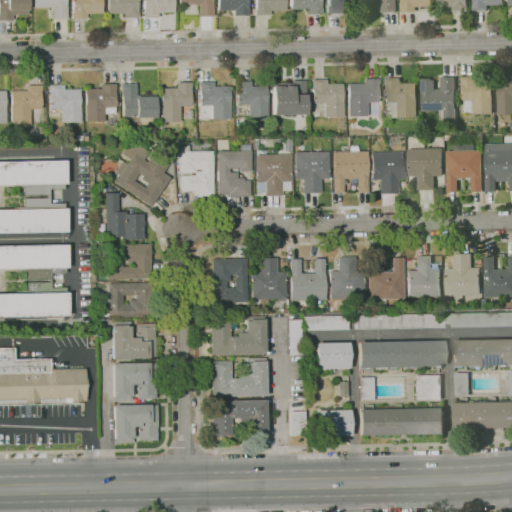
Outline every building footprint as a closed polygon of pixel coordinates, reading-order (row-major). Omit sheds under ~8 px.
[(0,21),(0,0),(27,0),(28,15),(12,15),(12,21),(0,21)] [(52,20),(52,7),(33,8),(32,0),(66,0),(67,19),(52,20)] [(86,19),(72,19),(72,0),(101,0),(102,13),(86,14),(86,19)] [(123,18),(123,13),(108,14),(107,0),(137,0),(137,12),(138,12),(138,17),(123,18)] [(144,17),(143,0),(173,0),(174,12),(158,13),(158,17),(144,17)] [(198,17),(198,5),(179,5),(179,0),(212,0),(213,16),(198,17)] [(233,16),(233,10),(218,10),(217,0),(248,0),(248,1),(252,1),(252,8),(248,9),(249,16),(233,16)] [(255,15),(255,0),(285,0),(285,10),(269,11),(269,15),(255,15)] [(306,14),(306,10),(305,10),(305,9),(291,9),(290,0),(320,0),(320,8),(321,8),(321,14),(306,14)] [(326,14),(326,7),(326,0),(358,0),(342,1),(342,14),(326,14)] [(381,13),(381,1),(362,1),(361,0),(395,0),(396,13),(381,13)] [(415,12),(401,12),(401,0),(431,0),(431,6),(415,6),(415,12)] [(468,11),(453,11),(453,7),(436,7),(436,0),(466,0),(467,6),(468,6),(468,11)] [(487,10),(473,11),(473,0),(505,0),(505,1),(503,1),(503,5),(487,5),(487,10)] [(493,114),(474,114),(473,112),(465,112),(465,100),(462,101),(461,82),(460,76),(476,76),(476,81),(492,80),(493,114)] [(444,123),(444,110),(422,111),(421,92),(421,79),(432,79),(432,80),(434,80),(435,89),(441,89),(440,77),(455,77),(455,89),(454,89),(455,107),(456,122),(444,123)] [(366,116),(347,116),(347,83),(363,83),(363,78),(378,78),(378,83),(377,83),(377,102),(366,102),(366,116)] [(398,118),(398,117),(390,117),(390,102),(386,102),(386,85),(385,85),(385,78),(400,78),(400,83),(416,83),(417,117),(398,118)] [(324,117),(323,103),(312,104),(311,85),(311,80),(326,79),(326,84),(341,83),(342,116),(324,117)] [(271,115),(271,83),(291,83),(291,81),(305,80),(306,93),(305,93),(305,115),(271,115)] [(248,120),(248,105),(237,105),(236,81),(250,81),(250,86),(266,86),(266,104),(267,104),(267,119),(248,120)] [(511,116),(498,116),(497,81),(511,81),(511,116)] [(161,122),(160,102),(158,102),(158,99),(160,99),(160,88),(176,88),(176,83),(191,82),(191,88),(190,88),(190,106),(179,106),(180,121),(161,122)] [(211,119),(211,105),(199,105),(199,90),(198,90),(198,82),(213,82),(213,86),(229,86),(229,105),(230,119),(211,119)] [(155,118),(135,118),(135,117),(122,117),(122,96),(121,96),(121,83),(136,83),(136,96),(155,96),(155,118)] [(85,121),(84,89),(101,88),(101,84),(115,84),(115,89),(114,89),(115,107),(114,107),(114,114),(104,114),(104,121),(85,121)] [(11,125),(10,91),(26,91),(26,86),(41,85),(41,91),(40,91),(40,109),(29,109),(29,125),(11,125)] [(61,123),(60,109),(49,109),(49,104),(49,90),(48,90),(47,86),(63,85),(63,90),(79,89),(79,107),(80,107),(80,122),(61,123)] [(183,118),(182,114),(186,114),(186,111),(191,110),(191,118),(183,118)] [(150,206),(114,183),(118,176),(113,172),(126,152),(123,150),(129,141),(147,152),(142,160),(146,162),(154,149),(170,160),(162,173),(169,177),(150,206)] [(225,196),(225,194),(217,194),(217,178),(215,178),(215,172),(217,172),(216,151),(239,151),(239,143),(249,143),(249,150),(250,150),(250,171),(235,171),(235,177),(237,177),(237,178),(242,178),(242,181),(249,181),(249,196),(225,196)] [(511,191),(510,191),(510,181),(496,181),(496,191),(486,191),(485,144),(511,143),(511,191)] [(458,192),(447,192),(447,151),(454,151),(454,144),(474,144),(474,150),(481,150),(481,192),(471,192),(471,178),(457,178),(458,192)] [(196,197),(196,194),(193,194),(193,191),(180,191),(179,175),(194,175),(194,172),(178,173),(177,145),(188,145),(188,152),(211,151),(211,164),(214,164),(214,175),(212,175),(212,196),(196,197)] [(434,190),(418,190),(418,176),(409,176),(408,149),(443,148),(443,176),(434,176),(434,190)] [(320,193),(302,193),(302,179),(293,179),(293,152),(328,151),(328,179),(320,179),(320,193)] [(332,193),(331,152),(366,151),(367,192),(356,192),(356,178),(342,179),(342,193),(332,193)] [(379,194),(379,180),(370,180),(370,152),(405,152),(405,179),(397,180),(397,193),(379,194)] [(264,196),(264,193),(255,193),(255,182),(254,155),(289,154),(290,182),(288,182),(288,189),(281,189),(281,196),(264,196)] [(0,232),(0,162),(64,161),(65,184),(63,184),(63,189),(49,189),(49,204),(63,203),(63,208),(65,208),(66,231),(0,232)] [(124,239),(124,237),(105,237),(104,193),(117,193),(118,211),(125,211),(125,214),(142,214),(143,239),(124,239)] [(106,279),(106,244),(150,244),(150,278),(143,278),(106,279)] [(0,317),(0,246),(66,245),(67,269),(65,269),(65,274),(50,274),(51,287),(65,287),(65,293),(67,292),(67,316),(0,317)] [(446,295),(445,268),(454,268),(453,254),(471,254),(472,268),(479,268),(480,295),(446,295)] [(511,296),(485,297),(484,256),(494,256),(494,270),(509,270),(508,255),(511,255),(511,296)] [(407,297),(406,270),(415,270),(415,256),(431,256),(432,270),(441,270),(441,297),(407,297)] [(251,299),(250,272),(258,272),(258,258),(276,257),(276,272),(284,272),(285,298),(251,299)] [(329,299),(328,271),(337,271),(336,257),(353,257),(354,270),(362,270),(363,298),(329,299)] [(367,300),(366,258),(377,257),(377,272),(392,272),(391,258),(401,257),(402,299),(367,300)] [(213,314),(213,302),(211,302),(211,301),(204,301),(203,275),(211,275),(211,259),(245,258),(246,302),(228,302),(228,314),(213,314)] [(289,300),(288,273),(289,273),(288,259),(299,259),(299,273),(313,273),(313,259),(323,258),(324,300),(289,300)] [(107,318),(107,317),(102,317),(102,306),(107,306),(107,303),(102,303),(102,293),(107,293),(107,283),(150,283),(151,317),(107,318)] [(356,329),(355,315),(511,311),(511,326),(451,328),(451,324),(443,324),(443,327),(356,329)] [(306,330),(306,316),(347,315),(347,330),(306,330)] [(210,354),(210,333),(210,319),(229,319),(230,336),(235,336),(235,333),(245,332),(245,321),(244,321),(244,316),(263,316),(264,353),(210,354)] [(288,355),(287,320),(299,319),(301,354),(288,355)] [(147,360),(147,359),(112,360),(111,322),(129,321),(130,338),(135,338),(135,324),(153,323),(154,337),(155,337),(155,360),(147,360)] [(455,367),(455,366),(454,366),(453,340),(511,338),(511,366),(499,366),(499,365),(493,365),(493,366),(469,367),(469,366),(463,366),(463,367),(455,367)] [(357,368),(357,342),(442,340),(442,366),(357,368)] [(315,369),(315,343),(347,342),(348,368),(315,369)] [(70,405),(70,404),(40,404),(40,406),(23,406),(23,405),(0,405),(0,348),(13,348),(14,359),(49,359),(50,369),(84,369),(85,401),(80,401),(80,405),(70,405)] [(211,397),(210,374),(211,374),(211,361),(230,361),(230,378),(236,378),(236,375),(245,375),(245,358),(264,358),(265,395),(211,397)] [(112,401),(111,363),(154,362),(155,398),(136,398),(136,389),(137,389),(137,387),(137,385),(133,385),(133,389),(130,389),(131,396),(130,396),(130,397),(131,397),(131,401),(112,401)] [(455,396),(455,373),(469,373),(469,395),(455,396)] [(414,400),(414,376),(441,375),(441,399),(414,400)] [(359,400),(358,378),(372,377),(373,400),(359,400)] [(338,396),(337,382),(346,382),(347,396),(338,396)] [(213,436),(212,422),(211,400),(265,399),(266,435),(246,435),(246,422),(238,422),(238,418),(231,418),(231,436),(213,436)] [(511,427),(455,428),(454,403),(511,401),(511,427)] [(113,444),(112,405),(156,404),(156,426),(156,440),(138,441),(137,426),(133,426),(133,430),(132,430),(132,438),(131,438),(131,439),(132,439),(132,443),(113,444)] [(359,436),(358,410),(443,408),(444,434),(359,436)] [(303,410),(288,411),(289,435),(304,435),(303,410)] [(349,436),(317,436),(316,410),(349,410),(349,436)]
